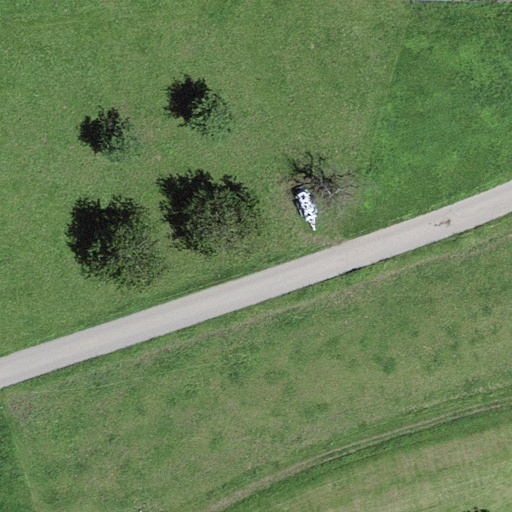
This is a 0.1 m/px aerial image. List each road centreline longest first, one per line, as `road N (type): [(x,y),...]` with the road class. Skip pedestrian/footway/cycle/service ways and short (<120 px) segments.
road 1 (residential): [(0,392),(511,209)]
road 2 (track): [(210,511),(320,464),(511,402)]
